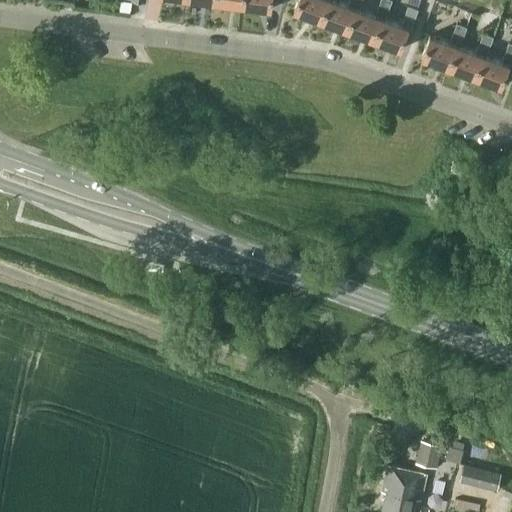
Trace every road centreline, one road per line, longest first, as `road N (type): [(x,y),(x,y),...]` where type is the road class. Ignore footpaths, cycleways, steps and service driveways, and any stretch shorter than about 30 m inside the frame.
road 1 (primary): [(511,353),(0,164)]
road 2 (residential): [(511,128),(322,59),(0,18)]
road 3 (unclassified): [(323,511),(339,422),(319,386),(0,267)]
